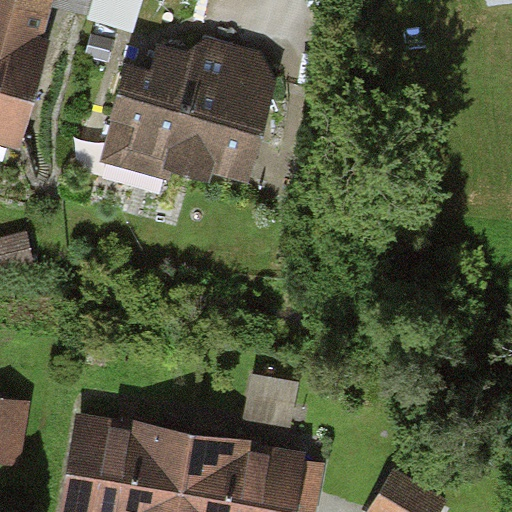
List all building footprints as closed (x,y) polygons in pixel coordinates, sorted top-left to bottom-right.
[(0,0),(0,155),(19,161),(57,38),(46,34),(54,8),(27,0),(0,0)] [(258,186),(291,68),(211,45),(204,70),(136,51),(110,145),(258,186)] [(35,401),(0,395),(0,461),(25,466),(35,401)] [(306,511),(318,449),(84,408),(66,511),(306,511)] [(448,511),(455,501),(394,462),(362,511),(448,511)]
